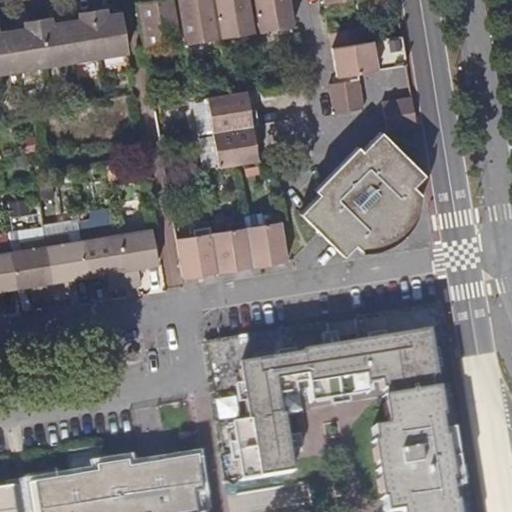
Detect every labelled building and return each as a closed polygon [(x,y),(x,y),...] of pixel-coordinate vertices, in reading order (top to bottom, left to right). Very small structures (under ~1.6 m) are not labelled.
[(146,48),(179,44),(172,0),(145,0),(138,1),(146,48)] [(178,0),(185,42),(219,37),(213,0),(178,0)] [(213,0),(219,37),(254,32),(248,0),(213,0)] [(254,0),(259,30),(294,25),(289,0),(254,0)] [(119,5),(92,9),(99,56),(126,51),(119,5)] [(92,9),(65,14),(72,60),(99,56),(92,9)] [(65,14),(37,19),(45,65),(72,60),(65,14)] [(37,19),(10,23),(18,69),(45,65),(37,19)] [(10,23),(0,24),(0,71),(18,69),(10,23)] [(334,74),(405,64),(400,35),(364,41),(362,26),(327,31),(334,74)] [(355,79),(327,82),(331,111),(360,107),(355,79)] [(212,96),(218,130),(264,122),(261,107),(255,108),(252,90),(212,96)] [(385,130),(414,126),(410,96),(381,101),(385,130)] [(218,130),(224,163),(263,158),(260,138),(266,137),(264,122),(218,130)] [(298,209),(341,252),(352,241),(359,249),(369,247),(377,244),(384,240),(391,235),(399,228),(405,219),(410,211),(416,200),(418,193),(409,184),(421,172),(380,131),(377,131),(359,149),(355,145),(312,187),(316,192),(298,209)] [(264,223),(245,226),(250,266),(286,260),(278,215),(263,217),(264,223)] [(228,229),(209,232),(215,271),(250,266),(245,226),(243,220),(227,223),(228,229)] [(138,267),(161,264),(155,228),(140,231),(138,224),(115,227),(125,288),(141,285),(138,267)] [(193,235),(175,237),(181,277),(215,271),(209,232),(208,226),(192,228),(193,235)] [(111,290),(125,288),(115,227),(94,230),(95,238),(81,241),(86,277),(107,273),(111,290)] [(69,280),(86,277),(81,241),(69,242),(68,235),(45,238),(55,299),(72,296),(69,280)] [(41,301),(55,299),(45,238),(24,242),(26,249),(11,252),(17,288),(38,285),(41,301)] [(0,291),(17,288),(11,252),(0,253),(0,291)] [(452,511),(451,500),(448,500),(447,490),(462,488),(452,431),(438,433),(436,424),(439,423),(434,391),(431,391),(430,384),(433,383),(425,339),(423,340),(422,333),(302,352),(303,359),(237,370),(246,422),(230,425),(239,482),(291,473),(282,418),(295,415),(293,403),(298,403),(294,380),(305,379),(309,403),(369,394),(367,386),(379,384),(380,390),(383,390),(384,398),(381,398),(385,425),(371,428),(374,443),(371,443),(380,501),(383,501),(385,511),(452,511)] [(197,511),(194,492),(202,491),(195,449),(96,464),(98,472),(29,482),(33,511),(197,511)] [(0,511),(21,511),(17,484),(0,486),(0,511)]
